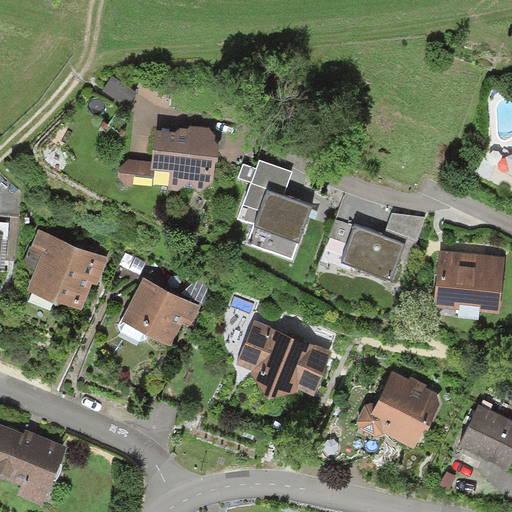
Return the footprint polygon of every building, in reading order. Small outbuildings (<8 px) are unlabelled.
[(123,160),(121,181),(193,188),(209,177),(213,133),(155,127),(152,163),(123,160)] [(294,178),(258,165),(237,224),(252,229),(246,247),(289,262),(308,211),(285,203),(294,178)] [(360,229),(348,263),(396,281),(403,261),(412,265),(426,229),(399,219),(390,241),(360,229)] [(36,265),(28,282),(73,303),(86,276),(92,279),(101,261),(40,232),(26,260),(36,265)] [(438,254),(433,300),(495,306),(500,260),(438,254)] [(195,304),(143,278),(123,318),(166,339),(178,317),(187,321),(195,304)] [(253,321),(238,361),(252,367),(250,373),(267,384),(289,387),(292,381),(310,388),(326,348),(253,321)] [(363,401),(354,422),(374,431),(378,423),(412,438),(433,392),(388,372),(373,406),(363,401)] [(511,422),(478,406),(459,444),(504,466),(511,449),(511,422)] [(60,449),(0,420),(0,473),(18,482),(14,490),(35,501),(60,449)]
